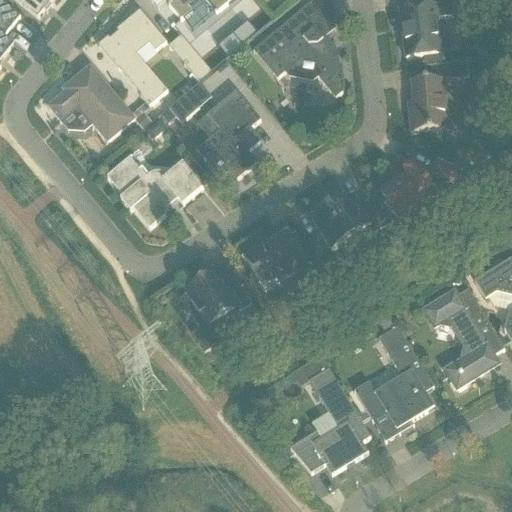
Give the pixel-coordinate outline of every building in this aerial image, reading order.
[(11,0),(38,21),(54,0),(11,0)] [(165,0),(171,7),(169,9),(181,23),(182,22),(192,33),(215,14),(217,16),(235,0),(165,0)] [(400,12),(402,26),(404,45),(402,45),(403,56),(405,55),(406,62),(440,58),(436,22),(453,20),(450,0),(426,0),(427,9),(400,12)] [(0,71),(1,70),(0,68),(0,60),(1,60),(3,61),(13,49),(3,41),(20,20),(0,3),(0,71)] [(323,26),(308,8),(253,54),(277,83),(302,62),(311,62),(323,76),(318,81),(335,102),(343,96),(337,54),(325,40),(322,42),(315,33),(323,26)] [(98,49),(111,64),(119,73),(120,73),(141,98),(140,99),(149,110),(168,95),(137,58),(150,47),(156,55),(167,46),(140,14),(117,33),(118,35),(110,42),(108,40),(98,49)] [(197,58),(184,68),(199,87),(212,76),(197,58)] [(447,67),(449,83),(450,83),(470,81),(468,65),(447,67)] [(76,86),(65,96),(48,110),(61,126),(72,117),(73,118),(82,119),(83,118),(107,146),(135,123),(102,83),(92,92),(80,78),(74,83),(76,86)] [(408,106),(409,108),(411,137),(448,134),(444,83),(425,84),(412,85),(414,106),(408,106)] [(199,87),(169,112),(170,114),(176,121),(181,127),(212,101),(199,87)] [(211,155),(203,162),(215,176),(223,185),(228,191),(235,185),(257,166),(248,155),(260,145),(250,133),(261,124),(248,108),(236,94),(207,119),(220,134),(205,147),(211,155)] [(170,114),(162,120),(168,128),(176,121),(170,114)] [(145,118),(135,125),(143,134),(152,126),(145,118)] [(158,124),(147,134),(154,143),(166,133),(158,124)] [(147,179),(146,180),(130,161),(107,180),(123,200),(120,202),(130,214),(133,212),(150,232),(165,219),(166,218),(167,217),(167,216),(167,215),(168,213),(167,212),(167,211),(167,210),(166,209),(176,200),(183,208),(203,191),(183,166),(167,180),(166,179),(164,177),(162,176),(160,175),(159,175),(156,175),(155,175),(153,176),(151,177),(149,178),(147,179)] [(393,214),(398,223),(411,214),(414,217),(418,217),(421,216),(423,214),(424,210),(423,207),(437,198),(434,194),(448,185),(463,192),(470,177),(438,162),(431,176),(436,179),(428,184),(419,169),(416,171),(412,168),(408,168),(404,170),(403,174),(404,178),(380,193),(385,202),(383,203),(391,215),(393,214)] [(333,214),(332,212),(329,208),(310,220),(332,254),(363,234),(368,241),(388,229),(371,202),(359,210),(353,199),(337,209),(338,211),(333,214)] [(269,245),(244,261),(262,291),(265,295),(278,287),(275,282),(285,276),(287,280),(305,269),(306,268),(312,277),(324,269),(322,266),(318,260),(304,238),(293,245),(286,234),(276,241),(278,244),(271,248),(269,245)] [(511,346),(511,262),(474,285),(486,303),(497,296),(511,299),(511,312),(509,314),(504,334),(511,346)] [(211,279),(186,295),(199,317),(193,321),(200,333),(192,338),(204,357),(219,347),(212,336),(224,328),(225,324),(227,318),(237,312),(240,315),(251,308),(234,281),(223,288),(215,286),(211,279)] [(446,375),(457,392),(484,376),(481,373),(495,364),(493,360),(505,353),(468,293),(456,300),(454,297),(425,315),(434,331),(448,322),(466,352),(464,353),(462,362),(463,365),(446,375)] [(389,318),(379,324),(386,335),(396,329),(389,318)] [(283,321),(272,328),(279,339),(290,332),(283,321)] [(268,327),(257,334),(265,347),(276,340),(268,327)] [(354,395),(373,426),(386,417),(397,434),(434,411),(425,396),(434,391),(397,331),(378,343),(401,381),(375,397),(369,386),(354,395)] [(353,462),(355,465),(369,457),(362,446),(371,441),(329,373),(309,385),(337,432),(313,447),(310,441),(290,452),(311,478),(325,469),(332,479),(346,470),(344,467),(353,462)]
